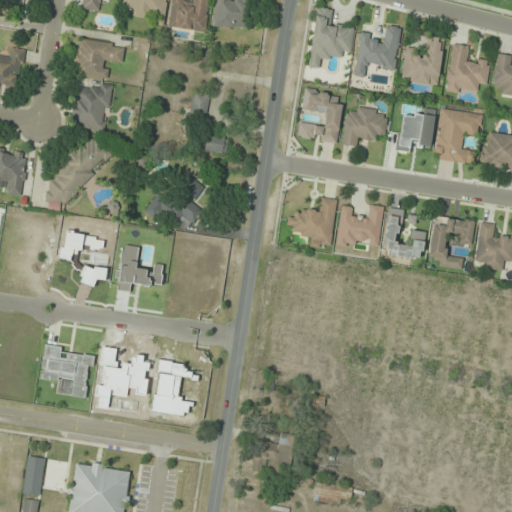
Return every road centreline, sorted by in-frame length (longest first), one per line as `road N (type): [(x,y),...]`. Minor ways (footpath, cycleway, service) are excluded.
road 1 (tertiary): [(209,511),(289,0)]
road 2 (residential): [(511,197),(267,159)]
road 3 (residential): [(0,302),(237,339)]
road 4 (residential): [(0,410),(220,444)]
road 5 (residential): [(41,120),(59,0)]
